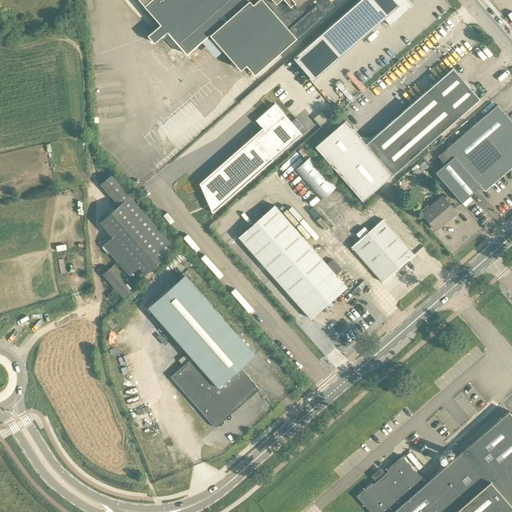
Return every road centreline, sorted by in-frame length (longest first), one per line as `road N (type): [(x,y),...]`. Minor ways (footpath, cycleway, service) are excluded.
road 1 (track): [(0,39),(19,46),(69,35),(82,47),(95,339),(157,499)]
road 2 (unclassified): [(314,511),(502,353),(452,287)]
road 3 (unclassified): [(330,394),(149,180)]
road 4 (tertiary): [(172,511),(213,494),(330,394)]
road 5 (tertiary): [(330,394),(452,287)]
road 6 (tertiary): [(121,511),(60,472),(15,397)]
road 7 (unknown): [(471,4),(378,116)]
road 8 (tertiary): [(0,413),(46,478),(97,511)]
